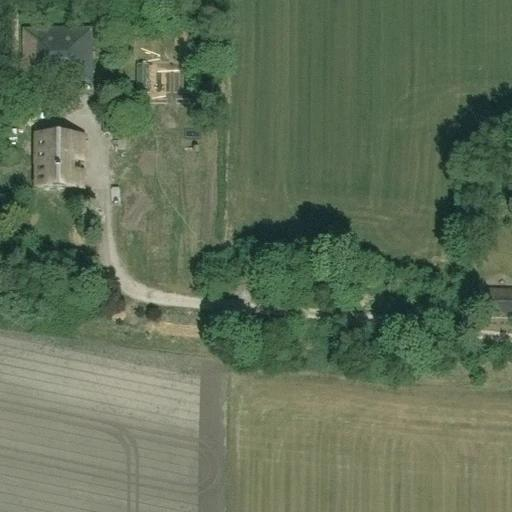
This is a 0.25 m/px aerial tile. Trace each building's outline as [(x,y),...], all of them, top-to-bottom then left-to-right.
[(54,74),(54,85),(93,84),(92,30),(23,31),(23,79),(12,79),(12,107),(37,108),(37,80),(36,80),(36,73),(38,72),(38,74),(54,74)] [(102,136),(120,136),(119,115),(102,116),(102,136)] [(82,191),(83,139),(36,138),(35,168),(37,168),(37,190),(82,191)] [(205,195),(207,195),(207,164),(161,163),(159,253),(204,254),(205,195)] [(480,320),(511,320),(511,291),(481,291),(480,320)]
